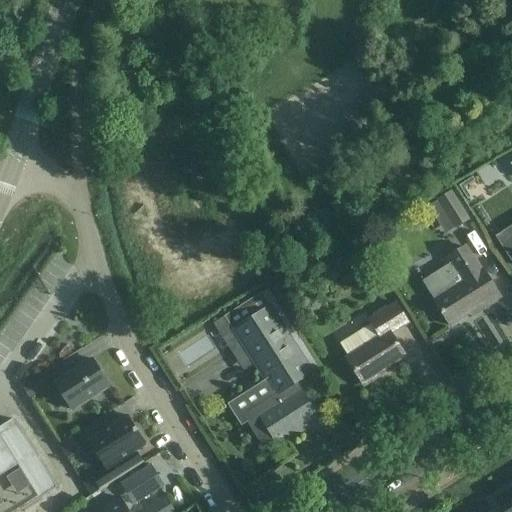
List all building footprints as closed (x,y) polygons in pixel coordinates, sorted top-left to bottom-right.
[(195,127),(191,128),(171,134),(174,145),(160,149),(180,219),(187,217),(191,231),(216,224),(212,209),(218,208),(195,127)] [(450,225),(464,216),(453,199),(439,209),(450,225)] [(511,237),(502,244),(511,258),(511,237)] [(444,261),(448,266),(423,282),(434,299),(451,326),(483,306),(485,309),(501,299),(482,269),(480,270),(465,247),(444,261)] [(410,324),(396,302),(368,320),(371,325),(341,344),(349,357),(346,359),(355,373),(356,372),(365,386),(380,376),(378,374),(405,356),(391,335),(410,324)] [(247,392),(228,404),(242,426),(249,422),(254,431),(264,446),(275,439),(277,442),(285,437),(286,439),(289,437),(287,433),(304,422),(305,424),(317,416),(296,384),(313,373),(312,372),(271,307),(234,331),(255,364),(266,380),(247,392)] [(93,360),(55,384),(72,410),(110,386),(93,360)] [(43,375),(23,388),(30,399),(49,387),(50,386),(43,375)] [(129,416),(88,442),(106,469),(92,478),(100,491),(144,463),(137,451),(147,445),(129,416)] [(22,511),(58,489),(16,424),(0,433),(0,511),(22,511)] [(71,437),(59,445),(68,460),(80,452),(71,437)] [(148,468),(121,485),(134,505),(161,488),(148,468)] [(175,511),(166,496),(145,509),(146,511),(175,511)] [(104,511),(128,511),(120,498),(105,508),(106,510),(104,511)]
